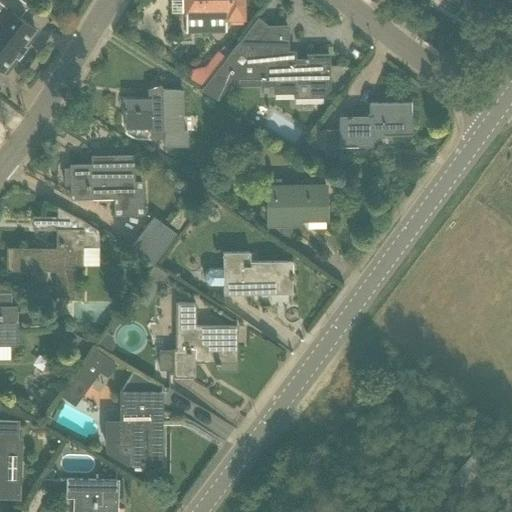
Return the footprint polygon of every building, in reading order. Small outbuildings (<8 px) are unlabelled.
[(0,0),(0,71),(2,72),(35,29),(20,17),(29,5),(22,0),(0,0)] [(183,0),(184,14),(185,14),(186,32),(225,32),(225,20),(244,19),(243,0),(183,0)] [(439,0),(436,5),(457,17),(466,0),(439,0)] [(305,58),(305,59),(296,59),(295,50),(289,50),(288,25),(268,25),(250,47),(241,38),(226,57),(225,58),(212,74),(202,86),(200,89),(216,100),(227,85),(274,84),(274,93),(294,93),(295,97),(323,96),(329,88),(329,54),(307,54),(307,58),(305,58)] [(223,46),(219,51),(226,56),(230,51),(223,46)] [(189,79),(202,86),(212,74),(225,58),(217,51),(204,67),(190,70),(189,79)] [(181,89),(179,89),(162,89),(162,90),(163,90),(163,93),(151,96),(150,96),(150,99),(125,100),(125,128),(150,128),(150,132),(164,132),(164,146),(188,145),(187,131),(182,131),(181,89)] [(413,134),(413,111),(412,102),(372,103),(372,117),(343,117),(343,130),(326,130),(327,155),(344,155),(344,141),(360,140),(360,144),(373,144),(373,135),(413,134)] [(70,164),(71,199),(114,198),(115,214),(143,213),(142,196),(134,196),(133,155),(113,155),(113,163),(70,164)] [(198,197),(198,188),(191,184),(184,188),(184,197),(191,201),(198,197)] [(267,186),(267,232),(286,245),(295,232),(295,225),(300,225),(302,213),(306,213),(306,214),(326,214),(326,185),(267,186)] [(185,202),(176,214),(169,223),(177,229),(193,208),(185,202)] [(83,247),(99,247),(99,229),(57,207),(56,250),(46,250),(46,248),(7,248),(7,266),(56,266),(56,299),(77,299),(77,265),(82,265),(83,247)] [(154,216),(130,248),(153,265),(176,233),(154,216)] [(292,261),(290,261),(289,260),(287,262),(250,261),(250,252),(223,253),(223,254),(222,256),(223,257),(223,268),(210,268),(205,272),(205,280),(210,285),(223,284),(223,294),(292,294),(292,261)] [(155,266),(147,278),(154,283),(163,281),(167,273),(155,266)] [(0,346),(7,347),(7,345),(17,345),(16,305),(12,305),(12,306),(11,293),(0,293),(0,346)] [(173,375),(185,375),(194,375),(194,357),(204,357),(204,361),(214,361),(214,363),(217,363),(217,370),(236,370),(236,324),(195,324),(195,303),(176,303),(176,349),(159,349),(159,369),(173,369),(173,375)] [(106,331),(98,344),(110,352),(115,345),(113,336),(106,331)] [(96,349),(61,396),(75,405),(100,371),(107,377),(117,364),(96,349)] [(162,464),(162,390),(119,389),(119,420),(105,419),(104,444),(106,452),(128,464),(162,464)] [(0,497),(19,498),(20,484),(3,483),(3,469),(7,469),(7,466),(3,466),(4,438),(18,439),(18,421),(0,420),(0,497)] [(116,511),(118,479),(66,478),(66,496),(73,496),(72,511),(116,511)]
